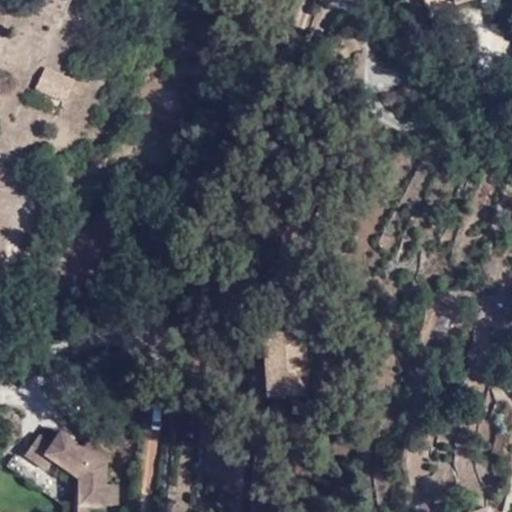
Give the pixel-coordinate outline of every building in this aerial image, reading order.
[(0,24),(6,26),(12,7),(0,3),(0,24)] [(38,90),(40,91),(66,101),(75,78),(47,66),(38,90)] [(304,328),(246,332),(250,388),(259,390),(260,395),(308,394),(304,328)] [(80,477),(80,501),(111,502),(121,502),(121,474),(110,475),(111,448),(89,434),(85,441),(58,424),(50,435),(34,425),(18,454),(62,483),(68,472),(80,477)] [(55,493),(62,483),(18,454),(10,465),(55,493)] [(109,511),(111,502),(80,501),(80,511),(109,511)]
